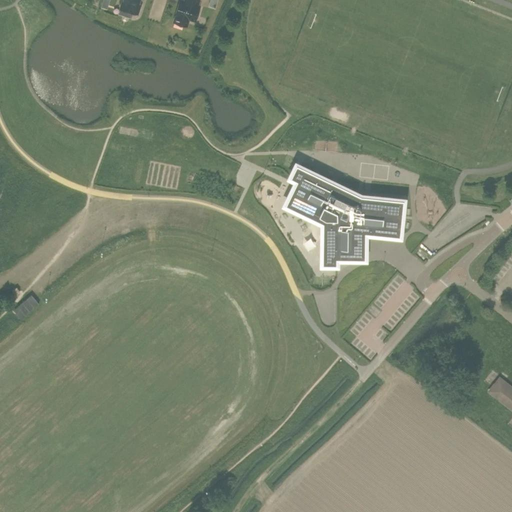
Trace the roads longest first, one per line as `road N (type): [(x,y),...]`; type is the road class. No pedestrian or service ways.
road 1 (residential): [(365,374),(511,217)]
road 2 (track): [(237,511),(365,374)]
